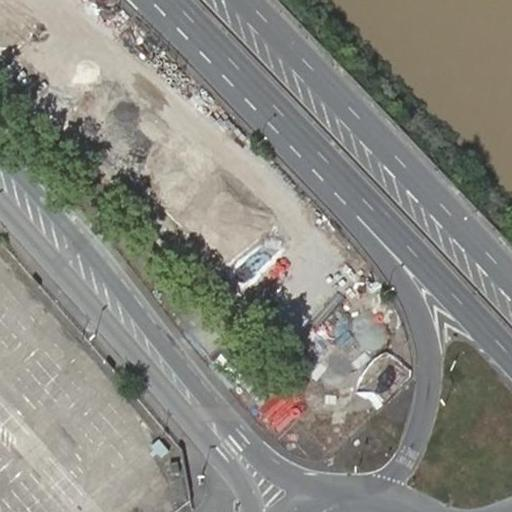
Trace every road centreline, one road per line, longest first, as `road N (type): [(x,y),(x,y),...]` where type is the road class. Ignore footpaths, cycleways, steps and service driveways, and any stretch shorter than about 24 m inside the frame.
road 1 (secondary): [(220,51),(401,282),(422,323),(431,375),(416,441),(394,478),(362,492)]
road 2 (primary): [(220,51),(511,355)]
road 3 (primary): [(511,282),(247,0)]
road 4 (tertiary): [(0,168),(231,445)]
